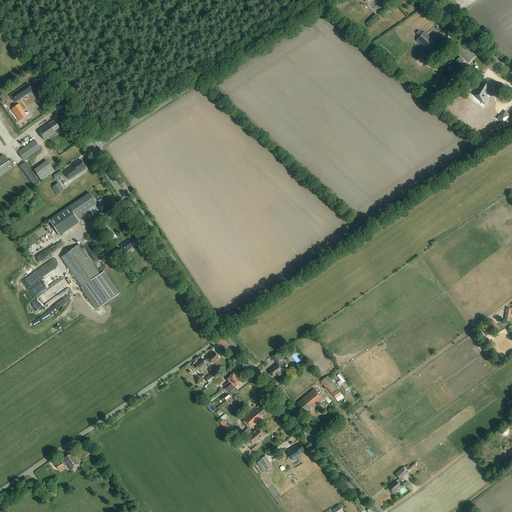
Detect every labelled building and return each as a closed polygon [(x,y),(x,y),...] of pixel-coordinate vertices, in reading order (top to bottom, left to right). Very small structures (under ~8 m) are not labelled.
[(391,11),(387,7),(380,13),(381,14),(380,14),(382,17),(383,16),(384,17),(391,11)] [(376,16),(368,22),(371,26),(380,20),(376,16)] [(419,37),(416,41),(428,52),(435,43),(424,32),(422,34),(419,31),(416,34),(419,37)] [(425,63),(427,55),(425,55),(425,54),(415,51),(413,59),(425,63)] [(463,61),(456,55),(451,60),(449,59),(445,63),(447,65),(444,68),(451,75),(454,72),(456,73),(457,75),(462,70),(461,68),(460,68),(458,66),(459,65),(460,65),(463,61)] [(461,74),(459,76),(466,82),(468,80),(461,74)] [(491,89),(485,83),(482,86),(481,86),(472,95),(485,107),(488,101),(484,94),(486,92),(490,92),(491,89)] [(16,103),(27,95),(28,96),(32,93),(31,91),(32,90),(28,84),(11,96),(16,103)] [(19,121),(25,117),(19,108),(13,113),(19,121)] [(506,111),(496,118),(498,120),(502,124),(511,115),(506,111)] [(37,131),(44,141),(55,133),(54,131),(58,128),(53,121),(49,124),(48,123),(37,131)] [(41,148),(34,140),(18,152),(24,161),(41,148)] [(0,177),(13,168),(4,155),(0,157),(0,177)] [(73,165),(74,165),(74,166),(65,173),(69,179),(75,175),(76,176),(87,169),(80,160),(73,165)] [(55,172),(47,161),(34,170),(42,181),(55,172)] [(64,190),(59,183),(52,187),(57,195),(64,190)] [(48,220),(59,236),(79,222),(78,220),(90,212),(88,209),(96,204),(89,193),(48,220)] [(108,198),(96,205),(102,214),(107,211),(106,210),(113,206),(108,198)] [(97,229),(88,236),(106,261),(115,255),(97,229)] [(111,229),(106,232),(111,240),(116,237),(111,229)] [(138,242),(135,237),(128,242),(127,241),(120,245),(125,253),(135,246),(134,245),(138,242)] [(79,245),(60,258),(82,288),(81,288),(96,310),(119,294),(104,272),(100,275),(89,260),(90,260),(79,245)] [(34,310),(54,300),(50,292),(30,302),(34,310)] [(492,320),(488,323),(493,331),(498,328),(492,320)] [(488,326),(483,330),(487,336),(492,332),(488,326)] [(202,358),(198,361),(197,360),(193,363),(198,369),(206,363),(209,366),(219,358),(214,352),(204,361),(202,358)] [(282,359),(277,352),(271,356),(278,364),(269,371),(274,377),(275,376),(278,380),(283,376),(280,372),(283,370),(280,366),(283,364),(280,361),(282,359)] [(226,379),(229,382),(224,386),(226,387),(228,386),(237,378),(233,373),(226,379)] [(337,375),(340,380),(337,382),(339,386),(345,382),(340,373),(337,375)] [(205,379),(211,385),(216,381),(210,374),(205,379)] [(331,394),(338,389),(333,383),(335,382),(331,377),(329,378),(328,376),(320,382),(325,389),(326,388),(331,394)] [(215,383),(218,386),(224,381),(220,378),(215,383)] [(228,386),(226,387),(226,388),(224,390),(228,395),(224,398),(226,401),(232,397),(231,396),(237,391),(235,388),(241,382),(237,378),(228,386)] [(324,400),(314,388),(296,403),(299,407),(298,408),(303,415),(311,409),(316,405),(317,406),(324,400)] [(338,390),(332,394),(338,402),(344,398),(338,390)] [(207,401),(204,403),(211,412),(214,409),(207,401)] [(261,416),(268,410),(261,403),(257,407),(256,406),(243,418),(251,427),(262,418),(261,416)] [(243,431),(246,435),(252,432),(249,427),(243,431)] [(255,429),(246,437),(249,440),(253,445),(249,448),(252,451),(258,446),(255,443),(264,435),(258,429),(256,430),(255,429)] [(295,446),(287,451),(293,461),(300,457),(298,454),(304,450),(300,444),(296,447),(295,446)] [(67,463),(67,464),(71,470),(80,464),(73,453),(71,455),(70,453),(63,458),(64,460),(62,461),(61,461),(55,465),(58,469),(64,465),(67,463)] [(260,461),(257,463),(263,472),(267,470),(272,466),(265,456),(260,459),(259,460),(260,461)] [(415,463),(407,469),(409,471),(417,465),(415,463)] [(403,468),(395,474),(400,479),(407,473),(403,468)] [(401,487),(396,481),(389,487),(393,492),(398,488),(399,489),(401,487)] [(53,490),(49,493),(52,498),(57,495),(53,490)]
